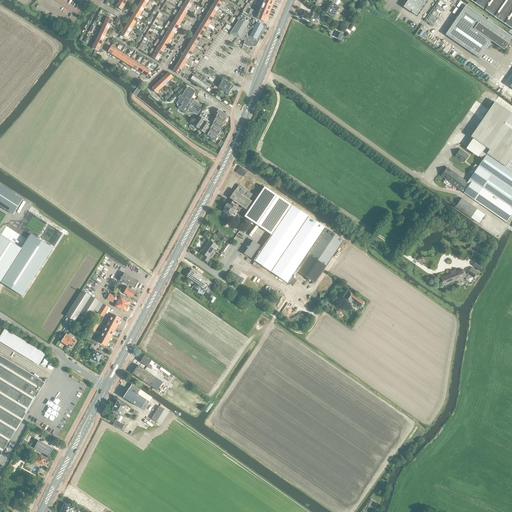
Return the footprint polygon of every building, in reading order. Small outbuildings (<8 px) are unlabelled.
[(141,0),(139,5),(144,8),(146,6),(147,7),(149,4),(141,0)] [(186,1),(185,3),(181,0),(180,3),(189,9),(192,4),(186,1)] [(215,0),(213,5),(219,9),(220,6),(224,9),(226,6),(215,0)] [(410,0),(406,8),(410,11),(411,10),(412,11),(411,12),(416,15),(426,0),(410,0)] [(511,0),(471,0),(511,28),(511,0)] [(122,10),(125,5),(118,1),(115,6),(122,10)] [(263,2),(262,4),(261,4),(260,7),(270,11),(272,6),(263,2)] [(327,12),(334,17),(342,5),(339,4),(338,5),(333,2),(333,3),(333,2),(327,12)] [(182,7),(181,10),(187,13),(189,9),(180,3),(178,5),(182,7)] [(139,5),(136,10),(143,14),(144,12),(143,11),(144,8),(139,5)] [(213,5),(210,9),(220,15),(221,13),(217,11),(219,9),(213,5)] [(480,58),(491,41),(504,50),(511,37),(466,5),(446,35),(480,58)] [(268,16),(270,11),(260,7),(258,6),(256,11),(258,12),(268,16)] [(210,9),(207,14),(213,18),(215,15),(219,18),(220,15),(210,9)] [(250,12),(249,14),(254,16),(260,20),(266,22),(268,16),(258,12),(256,11),(251,9),(250,12)] [(136,10),(133,15),(138,18),(140,16),(141,17),(143,14),(136,10)] [(181,10),(179,12),(176,10),(174,12),(184,18),(187,13),(181,10)] [(311,21),(312,22),(313,22),(314,23),(315,22),(316,21),(316,20),(316,19),(317,19),(320,14),(314,11),(313,14),(305,11),(302,17),(302,19),(304,20),(305,20),(306,19),(311,21)] [(180,25),(184,18),(174,12),(173,14),(177,16),(176,18),(175,19),(178,21),(177,23),(180,25)] [(256,46),(257,44),(267,25),(259,21),(255,19),(255,18),(244,13),(242,12),(237,19),(238,20),(230,34),(241,39),(242,39),(244,39),(245,42),(243,45),(249,48),(249,47),(251,48),(252,47),(253,47),(254,48),(254,47),(255,47),(256,47),(256,46)] [(207,14),(205,18),(215,24),(216,22),(212,20),(213,18),(207,14)] [(133,15),(130,20),(137,24),(138,22),(137,21),(138,18),(133,15)] [(107,17),(106,20),(105,19),(104,21),(110,25),(113,19),(107,17)] [(205,18),(202,23),(208,27),(209,24),(213,27),(215,24),(205,18)] [(167,23),(177,29),(180,25),(177,23),(178,21),(175,19),(174,20),(173,23),(169,21),(167,23)] [(130,20),(127,25),(133,28),(134,26),(135,26),(137,24),(130,20)] [(103,25),(102,27),(108,30),(110,25),(104,21),(102,24),(103,25)] [(170,28),(169,30),(174,34),(177,29),(167,23),(166,26),(170,28)] [(202,23),(199,27),(209,34),(211,31),(207,29),(208,27),(202,23)] [(127,25),(124,30),(131,34),(132,32),(131,31),(133,28),(127,25)] [(209,34),(199,27),(197,32),(200,33),(198,36),(201,38),(204,33),(208,36),(209,34)] [(424,37),(428,32),(421,28),(418,33),(424,37)] [(127,38),(128,36),(129,36),(131,34),(124,30),(121,35),(127,38)] [(169,30),(167,32),(163,30),(162,32),(172,38),(174,34),(169,30)] [(98,35),(97,38),(103,40),(106,35),(99,32),(97,35),(98,35)] [(169,43),(172,38),(162,32),(161,35),(164,37),(163,39),(169,43)] [(200,33),(197,32),(195,34),(192,39),(202,45),(204,43),(200,40),(201,38),(198,36),(200,33)] [(163,39),(162,41),(158,39),(156,41),(166,47),(169,43),(163,39)] [(192,39),(190,43),(196,47),(197,45),(201,47),(202,45),(192,39)] [(159,46),(158,48),(163,52),(166,47),(156,41),(155,44),(159,46)] [(93,46),(92,48),(98,51),(101,46),(95,43),(94,43),(92,45),(93,46)] [(190,43),(187,48),(197,54),(199,55),(202,57),(203,55),(198,52),(194,49),(196,47),(190,43)] [(111,46),(108,52),(113,55),(117,48),(115,47),(114,48),(111,46)] [(113,55),(118,58),(121,52),(122,52),(122,51),(117,48),(113,55)] [(158,48),(156,50),(152,48),(151,50),(161,56),(163,52),(158,48)] [(187,48),(184,53),(190,56),(192,54),(196,56),(197,54),(187,48)] [(158,61),(161,56),(151,50),(150,53),(153,55),(152,57),(158,61)] [(124,54),(122,52),(121,52),(118,58),(123,61),(127,54),(125,53),(124,54)] [(184,53),(182,57),(192,63),(193,64),(196,66),(197,64),(193,61),(189,58),(190,56),(184,53)] [(123,61),(128,64),(131,58),(129,57),(129,56),(127,54),(123,61)] [(182,57),(179,62),(185,65),(186,63),(190,65),(192,63),(182,57)] [(128,64),(132,67),(137,60),(134,59),(134,60),(131,58),(128,64)] [(132,67),(137,70),(141,64),(138,63),(139,62),(137,60),(132,67)] [(179,62),(176,66),(190,75),(192,73),(183,67),(185,65),(179,62)] [(137,70),(142,73),(146,67),(144,65),(143,66),(141,64),(137,70)] [(173,71),(179,74),(181,72),(185,74),(183,77),(188,79),(190,75),(176,66),(173,71)] [(147,76),(151,71),(148,69),(149,68),(146,67),(142,73),(147,76)] [(169,72),(165,76),(170,82),(172,80),(171,79),(173,77),(169,72)] [(190,80),(200,87),(204,82),(194,75),(190,80)] [(165,76),(160,80),(165,85),(167,83),(168,84),(170,82),(165,76)] [(232,91),(231,90),(232,89),(231,88),(233,85),(224,79),(219,87),(229,93),(231,94),(232,91)] [(160,80),(156,84),(162,90),(164,88),(163,87),(165,85),(160,80)] [(206,91),(210,86),(204,82),(200,87),(206,91)] [(157,93),(159,91),(160,92),(162,90),(156,84),(152,88),(157,93)] [(188,103),(196,91),(191,88),(191,89),(187,87),(182,95),(180,94),(178,98),(180,99),(176,104),(180,106),(179,108),(183,111),(189,104),(188,103)] [(199,97),(197,100),(208,107),(210,104),(199,97)] [(203,106),(194,100),(190,106),(190,107),(188,109),(197,115),(203,106)] [(467,182),(461,191),(464,193),(506,222),(511,213),(511,113),(495,102),(471,138),(489,150),(482,162),(481,161),(478,165),(479,166),(478,167),(475,164),(470,173),(473,175),(467,182)] [(207,135),(216,141),(218,137),(217,136),(221,131),(220,130),(224,125),(223,124),(227,118),(226,118),(227,115),(220,110),(216,116),(217,117),(213,122),(214,123),(212,126),(205,121),(206,120),(200,116),(195,124),(197,125),(196,126),(202,130),(201,131),(207,135)] [(460,149),(455,156),(463,162),(468,155),(460,149)] [(240,166),(237,172),(244,177),(244,176),(245,176),(247,172),(248,171),(240,166)] [(447,168),(442,175),(451,182),(461,191),(467,182),(449,169),(447,168)] [(232,194),(230,198),(233,200),(235,201),(242,206),(246,209),(251,202),(250,202),(255,196),(261,187),(252,182),(255,178),(247,172),(245,176),(244,176),(244,177),(239,185),(235,190),(232,194)] [(0,205),(14,214),(23,199),(0,184),(0,205)] [(248,249),(244,254),(251,259),(251,258),(251,259),(255,261),(256,261),(257,262),(257,263),(288,283),(293,286),(297,280),(292,277),(296,271),(315,283),(344,240),(292,205),(291,205),(264,187),(245,216),(272,234),(269,239),(263,248),(253,241),(250,246),(247,247),(248,247),(248,249)] [(462,198),(455,207),(479,223),(485,214),(462,198)] [(226,204),(225,206),(225,207),(225,208),(226,208),(230,210),(234,212),(236,209),(239,211),(241,209),(233,204),(235,201),(233,200),(232,203),(230,205),(228,204),(226,204)] [(226,208),(224,211),(226,213),(225,215),(229,218),(228,221),(230,222),(231,220),(232,220),(234,217),(232,215),(234,212),(230,210),(226,208)] [(0,289),(17,301),(21,295),(22,296),(53,248),(34,236),(31,234),(22,249),(1,235),(0,236),(0,289)] [(201,252),(205,255),(202,258),(207,261),(207,262),(210,258),(209,258),(217,246),(209,240),(201,252)] [(468,249),(481,255),(485,247),(473,240),(468,249)] [(444,285),(464,277),(466,278),(466,279),(470,282),(473,278),(469,276),(470,275),(474,278),(477,273),(471,268),(468,273),(468,274),(466,275),(464,272),(463,272),(462,270),(456,272),(456,270),(450,272),(451,274),(441,278),(444,285)] [(211,285),(212,283),(192,269),(187,276),(203,288),(206,284),(208,285),(210,284),(211,285)] [(239,276),(231,270),(227,275),(236,281),(239,276)] [(135,288),(139,281),(126,274),(127,273),(125,272),(121,280),(120,280),(118,283),(121,285),(122,282),(135,288)] [(208,300),(211,296),(194,284),(191,288),(208,300)] [(132,298),(135,292),(128,288),(126,291),(121,288),(119,291),(132,298)] [(98,313),(104,316),(109,308),(82,290),(66,316),(75,321),(80,313),(89,319),(95,310),(98,312),(98,313)] [(352,300),(361,307),(364,308),(367,304),(365,302),(350,292),(344,300),(350,304),(352,300)] [(114,299),(128,307),(131,302),(116,294),(114,296),(110,294),(108,299),(113,302),(114,299)] [(114,299),(113,302),(117,304),(115,306),(126,312),(128,307),(114,299)] [(109,319),(118,324),(119,324),(120,321),(121,318),(112,314),(111,316),(110,315),(109,315),(107,318),(108,319),(109,320),(109,319)] [(115,329),(118,324),(109,319),(109,320),(107,325),(115,329)] [(104,330),(112,335),(115,329),(107,325),(104,330)] [(4,329),(0,336),(0,342),(40,364),(47,352),(4,329)] [(101,336),(109,340),(112,335),(104,330),(101,336)] [(67,345),(73,335),(70,333),(68,335),(66,334),(61,341),(67,345)] [(73,335),(67,345),(71,348),(77,341),(74,339),(76,337),(73,335),(74,335),(73,335)] [(109,340),(101,336),(98,341),(107,346),(109,340)] [(90,360),(97,364),(98,363),(99,361),(102,354),(95,351),(97,348),(92,345),(91,348),(92,349),(91,352),(94,354),(90,360)] [(0,455),(26,413),(24,413),(35,396),(36,397),(45,383),(0,355),(0,455)] [(140,362),(147,366),(150,369),(152,366),(149,363),(151,361),(144,356),(140,362)] [(158,390),(163,382),(138,365),(133,373),(158,390)] [(192,389),(172,375),(167,381),(187,395),(192,389)] [(144,410),(149,401),(152,398),(131,385),(124,397),(144,410)] [(207,399),(192,389),(187,395),(202,406),(207,399)] [(192,400),(190,403),(200,409),(202,406),(192,400)] [(118,401),(114,407),(112,407),(111,409),(112,411),(113,411),(111,414),(118,418),(117,420),(116,420),(113,425),(122,430),(125,424),(120,422),(123,417),(121,416),(123,413),(125,414),(126,411),(127,410),(125,409),(127,406),(118,401)] [(161,424),(169,412),(160,406),(152,419),(161,424)] [(39,441),(36,440),(30,445),(33,447),(34,447),(35,448),(49,456),(53,448),(39,441)] [(39,466),(40,463),(44,465),(48,458),(37,453),(36,456),(32,462),(39,466)]
